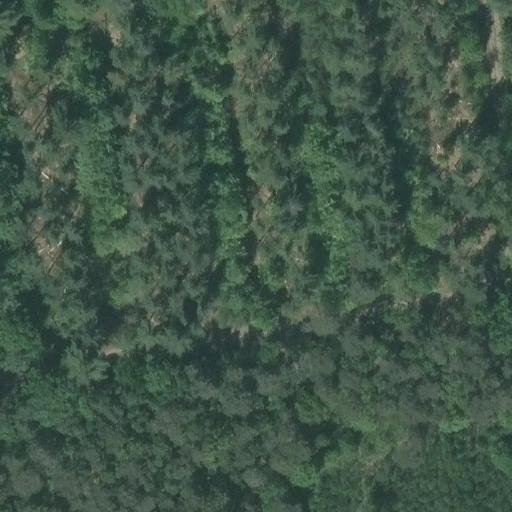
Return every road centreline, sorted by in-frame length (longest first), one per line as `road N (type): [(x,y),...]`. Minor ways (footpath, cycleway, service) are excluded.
road 1 (track): [(0,384),(511,293)]
road 2 (track): [(480,0),(511,289)]
